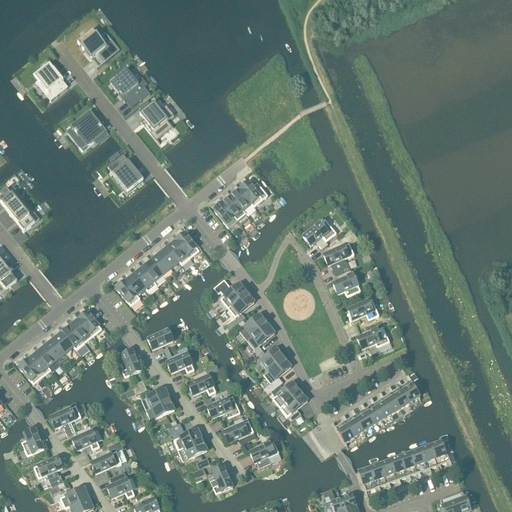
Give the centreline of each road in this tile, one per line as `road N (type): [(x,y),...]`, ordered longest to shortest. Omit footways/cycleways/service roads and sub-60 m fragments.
road 1 (residential): [(361,378),(313,270),(288,238),(256,293)]
road 2 (residential): [(59,51),(186,208)]
road 3 (residential): [(256,293),(314,403),(361,378)]
road 4 (residential): [(109,511),(0,375)]
road 5 (residential): [(237,471),(140,349)]
road 6 (residential): [(90,286),(186,208)]
